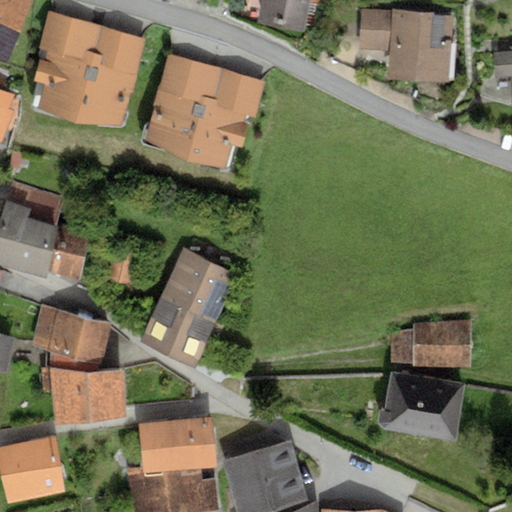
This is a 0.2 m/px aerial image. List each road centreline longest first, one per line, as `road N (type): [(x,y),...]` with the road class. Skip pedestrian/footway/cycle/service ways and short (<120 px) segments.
road 1 (residential): [(511,168),(426,139),(194,34),(80,0)]
road 2 (residential): [(231,411),(96,307),(0,261)]
road 3 (residential): [(231,411),(0,445)]
road 4 (residential): [(358,486),(231,411)]
